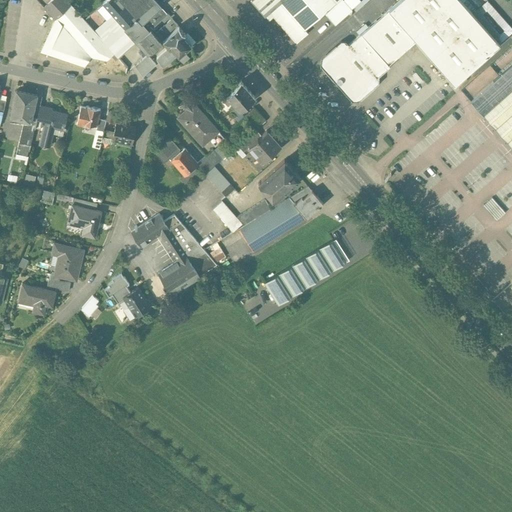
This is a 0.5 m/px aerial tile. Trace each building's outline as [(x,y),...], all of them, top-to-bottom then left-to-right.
[(66,0),(51,0),(44,7),(55,19),(71,5),(66,0)] [(136,17),(120,0),(106,0),(103,3),(121,23),(124,27),(125,27),(136,17)] [(120,0),(136,17),(148,31),(167,13),(161,6),(156,0),(120,0)] [(280,0),(252,0),(265,14),(269,10),(280,0)] [(280,0),(269,10),(297,42),(307,33),(305,30),(325,12),(335,24),(346,14),(336,3),(333,0),(280,0)] [(499,44),(460,0),(398,0),(389,9),(415,40),(421,46),(435,62),(435,63),(436,62),(444,72),(445,73),(453,83),(454,84),(455,83),(499,44)] [(95,31),(85,19),(84,19),(71,5),(55,19),(41,51),(84,66),(91,56),(106,60),(114,52),(106,43),(95,31)] [(101,5),(94,11),(96,13),(103,7),(101,5)] [(415,40),(389,9),(361,33),(376,50),(388,64),(415,40)] [(94,11),(89,15),(94,20),(99,16),(96,13),(94,11)] [(168,13),(161,19),(164,22),(170,16),(168,13)] [(94,20),(89,15),(85,19),(95,31),(100,26),(94,20)] [(148,31),(136,17),(125,27),(124,27),(116,35),(106,43),(118,57),(138,39),(148,31)] [(172,18),(155,33),(161,39),(178,24),(172,18)] [(121,23),(115,28),(108,19),(105,22),(116,35),(124,27),(121,23)] [(100,26),(95,31),(106,43),(116,35),(105,22),(100,26)] [(179,26),(163,40),(169,47),(157,57),(163,64),(176,53),(179,55),(191,44),(193,42),(179,26)] [(155,33),(151,28),(148,31),(138,39),(150,52),(162,41),(161,39),(155,33)] [(376,50),(361,33),(348,44),(363,61),(376,50)] [(348,44),(347,43),(342,42),(323,59),(322,64),(334,77),(337,77),(337,78),(336,79),(336,80),(337,81),(337,82),(338,82),(340,82),(341,82),(342,81),(341,85),(353,98),(357,98),(377,81),(377,77),(375,75),(377,74),(378,75),(381,72),(380,71),(388,64),(376,50),(363,61),(348,44)] [(156,64),(147,54),(135,65),(143,76),(156,64)] [(511,58),(467,99),(511,149),(511,58)] [(241,81),(226,94),(222,98),(228,105),(230,103),(238,111),(239,110),(240,110),(255,96),(241,81)] [(36,94),(16,89),(10,117),(24,120),(30,121),(32,112),(33,108),(35,108),(36,101),(35,101),(36,94)] [(217,129),(193,103),(187,96),(180,103),(186,109),(179,116),(202,143),(209,137),(215,145),(224,137),(217,130),(217,129)] [(66,114),(52,110),(45,108),(46,106),(40,105),(40,106),(38,113),(37,118),(43,119),(43,118),(45,118),(44,124),(40,144),(49,146),(54,127),(63,129),(64,127),(65,127),(65,125),(64,125),(67,113),(66,113),(66,114)] [(100,109),(86,105),(86,107),(83,106),(79,121),(96,125),(98,118),(100,109)] [(266,121),(254,107),(244,116),(255,129),(256,129),(266,121)] [(115,112),(108,110),(106,120),(113,122),(115,112)] [(30,121),(24,120),(19,142),(30,145),(31,145),(35,128),(37,118),(38,113),(32,112),(30,121)] [(106,120),(98,118),(96,125),(97,125),(96,128),(97,128),(104,130),(104,128),(106,120)] [(135,126),(116,122),(114,132),(104,128),(104,130),(103,135),(102,136),(112,138),(112,139),(132,143),(135,126)] [(256,129),(238,145),(244,151),(249,146),(261,135),(256,129)] [(280,145),(267,130),(261,135),(249,146),(249,147),(252,145),(258,151),(255,153),(262,161),(280,145)] [(184,147),(180,151),(178,149),(180,148),(169,135),(153,149),(164,162),(169,157),(184,174),(180,177),(185,183),(196,173),(192,169),(198,164),(197,163),(184,147)] [(30,145),(19,142),(16,154),(27,156),(30,145)] [(225,155),(219,147),(214,151),(221,159),(225,155)] [(214,151),(212,149),(206,155),(214,165),(221,159),(214,151)] [(206,155),(197,163),(198,164),(205,173),(214,165),(206,155)] [(284,159),(258,182),(274,200),(300,177),(294,169),(293,169),(284,159)] [(234,188),(214,165),(205,173),(225,196),(234,188)] [(308,185),(289,197),(306,217),(323,203),(308,185)] [(53,203),(55,192),(44,190),(42,200),(53,203)] [(86,200),(73,197),(72,203),(85,206),(86,200)] [(289,197),(239,228),(253,250),(306,217),(289,197)] [(265,198),(236,216),(244,225),(271,208),(265,198)] [(242,223),(222,200),(213,208),(233,231),(242,223)] [(85,206),(72,203),(68,219),(85,222),(82,233),(95,236),(101,210),(85,206)] [(159,213),(138,227),(136,225),(134,226),(136,228),(131,231),(141,246),(160,233),(177,260),(186,254),(164,220),(159,213)] [(216,264),(174,213),(164,220),(186,254),(199,275),(216,264)] [(333,239),(264,283),(278,304),(346,261),(333,239)] [(83,248),(54,241),(52,252),(58,254),(53,273),(57,274),(70,278),(76,279),(83,248)] [(210,251),(218,261),(226,254),(219,245),(210,251)] [(177,260),(158,273),(171,293),(179,288),(186,284),(199,275),(186,254),(177,260)] [(70,278),(57,274),(53,273),(50,272),(49,279),(69,284),(70,278)] [(120,273),(112,278),(113,280),(108,283),(109,285),(104,289),(109,296),(113,294),(118,302),(124,298),(123,296),(130,291),(126,285),(129,284),(124,276),(122,277),(120,273)] [(69,284),(49,279),(47,286),(67,290),(69,284)] [(55,290),(22,283),(18,302),(33,305),(32,310),(43,313),(45,304),(52,305),(55,290)] [(186,284),(179,288),(182,292),(188,287),(186,284)] [(151,306),(138,286),(130,291),(123,296),(124,298),(135,316),(151,306)] [(90,316),(92,314),(97,318),(103,310),(96,306),(100,299),(92,294),(82,309),(90,316)]
